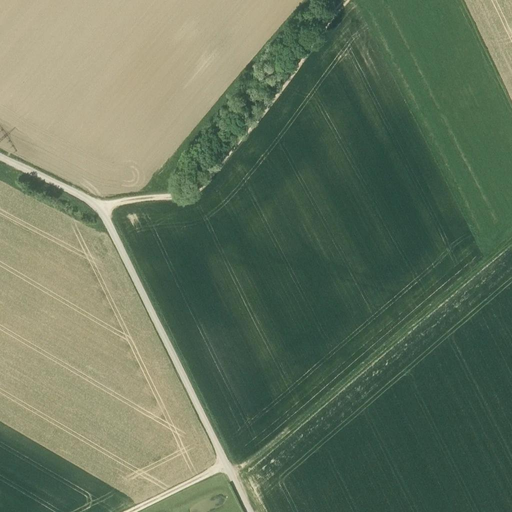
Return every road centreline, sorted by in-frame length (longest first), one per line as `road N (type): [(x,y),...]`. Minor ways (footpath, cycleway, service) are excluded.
road 1 (track): [(97,206),(226,467),(136,511)]
road 2 (track): [(230,474),(511,239)]
road 3 (track): [(343,0),(198,186),(97,206)]
